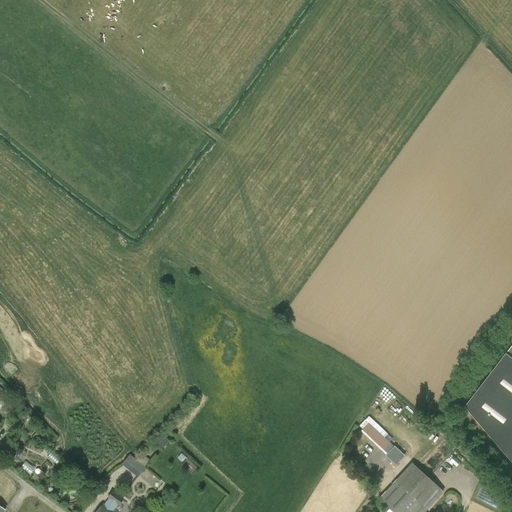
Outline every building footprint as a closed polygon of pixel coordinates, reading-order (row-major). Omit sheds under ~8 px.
[(511,346),(466,406),(511,460),(511,346)] [(396,465),(403,458),(368,425),(361,432),(396,465)] [(161,450),(169,441),(164,437),(156,445),(161,450)] [(146,468),(134,458),(130,454),(122,464),(126,467),(139,477),(144,470),(146,468)] [(457,467),(461,463),(455,457),(451,461),(457,467)] [(347,469),(353,474),(359,467),(354,462),(347,469)] [(381,500),(393,511),(423,511),(440,494),(411,467),(381,500)] [(108,498),(109,498),(103,506),(102,505),(97,511),(111,511),(117,504),(118,505),(122,499),(112,492),(108,498)]
